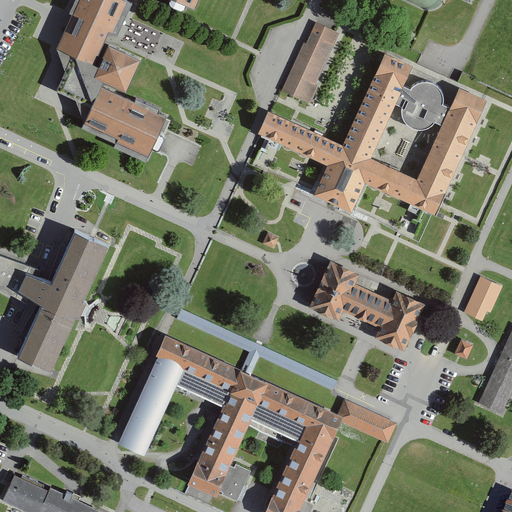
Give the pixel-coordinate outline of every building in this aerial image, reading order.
[(165,136),(163,135),(171,118),(163,114),(164,111),(140,101),(138,104),(117,94),(120,89),(130,94),(145,61),(113,47),(103,69),(97,66),(111,33),(116,35),(130,3),(123,0),(79,0),(73,15),(76,16),(60,51),(68,72),(59,93),(79,102),(87,124),(85,130),(120,145),(118,149),(150,163),(156,150),(159,151),(162,151),(163,149),(167,139),(167,138),(165,136)] [(171,0),(196,11),(201,0),(171,0)] [(339,34),(316,24),(306,46),(303,44),(281,93),(310,106),(318,88),(315,86),(339,34)] [(440,85),(435,83),(429,82),(424,84),(419,87),(415,91),(408,88),(416,68),(387,55),(346,146),(271,113),(261,135),(331,166),(317,197),(355,214),(369,185),(440,217),(491,102),(463,89),(454,109),(446,106),(447,100),(447,95),(444,89),(440,85)] [(265,143),(255,161),(267,168),(278,150),(265,143)] [(279,237),(268,231),(263,243),(274,248),(279,237)] [(29,297),(48,306),(23,357),(54,372),(113,249),(81,234),(57,283),(39,278),(42,272),(0,256),(0,288),(27,303),(29,297)] [(399,291),(395,301),(358,284),(362,275),(333,262),(312,307),(341,321),(346,312),(382,329),(378,338),(407,351),(429,305),(399,291)] [(503,287),(480,277),(465,313),(484,321),(487,313),(492,315),(503,287)] [(242,370),(252,374),(260,358),(331,391),(336,381),(181,310),(176,320),(249,353),(242,370)] [(511,331),(479,403),(503,414),(511,394),(511,331)] [(304,511),(345,424),(389,444),(398,425),(345,401),(339,414),(252,374),(242,370),(167,336),(158,357),(160,358),(121,444),(148,457),(180,386),(227,407),(191,485),(220,498),(256,420),(301,441),(268,511),(304,511)] [(473,346),(462,341),(455,354),(467,359),(473,346)] [(105,511),(53,487),(51,492),(16,476),(4,501),(28,511),(105,511)]
